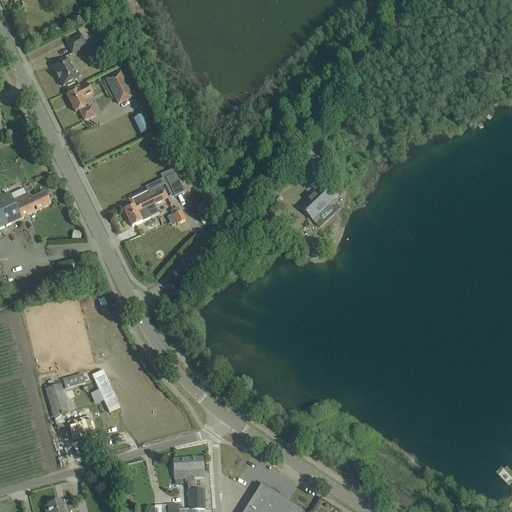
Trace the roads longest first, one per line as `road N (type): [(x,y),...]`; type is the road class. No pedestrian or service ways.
road 1 (unclassified): [(135,311),(421,0)]
road 2 (tertiary): [(135,311),(0,34)]
road 3 (unclassified): [(0,495),(211,433)]
road 4 (tertiary): [(372,511),(223,412)]
road 5 (tertiary): [(223,412),(135,311)]
